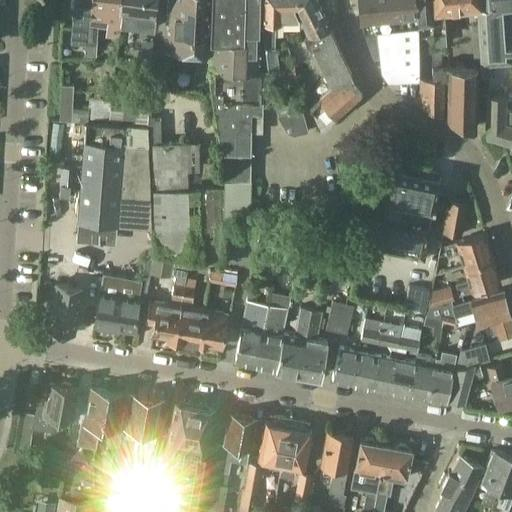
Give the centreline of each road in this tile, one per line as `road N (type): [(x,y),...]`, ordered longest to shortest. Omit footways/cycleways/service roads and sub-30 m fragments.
road 1 (residential): [(511,434),(0,345)]
road 2 (residential): [(0,345),(10,0)]
road 3 (residential): [(511,261),(481,164),(452,131),(379,88),(341,0)]
